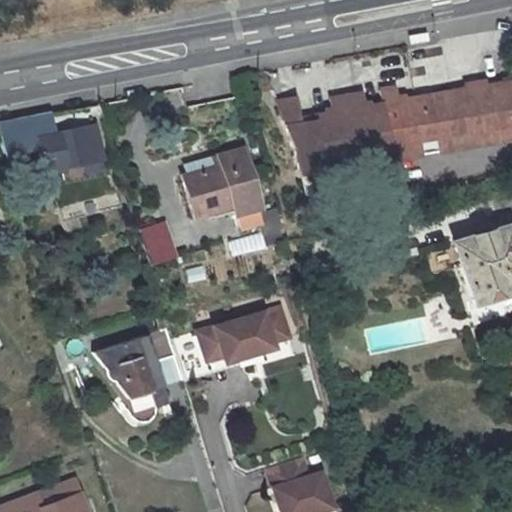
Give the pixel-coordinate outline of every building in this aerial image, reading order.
[(335,152),(372,146),(373,158),(511,135),(511,77),(485,82),(485,78),(464,81),(465,85),(398,96),(396,85),(382,87),(384,100),(366,103),(365,90),(330,96),(332,108),(313,112),(314,114),(300,116),(296,93),(274,98),(291,140),(297,171),(337,164),(335,152)] [(0,141),(3,152),(18,148),(11,121),(0,121),(0,141)] [(59,162),(97,154),(92,128),(52,136),(53,137),(35,141),(43,172),(45,172),(61,169),(59,162)] [(372,146),(335,152),(337,164),(345,163),(373,158),(372,146)] [(221,166),(180,177),(191,217),(231,208),(234,217),(260,211),(243,151),(218,156),(221,166)] [(300,188),(348,180),(345,163),(337,164),(297,171),(300,188)] [(116,193),(57,212),(61,224),(77,218),(88,215),(120,205),(116,193)] [(262,215),(266,234),(281,231),(276,211),(262,215)] [(61,224),(64,234),(79,228),(77,218),(61,224)] [(146,264),(174,258),(164,218),(137,225),(146,264)] [(506,226),(452,244),(470,302),(507,291),(504,283),(511,280),(511,231),(509,234),(506,226)] [(265,233),(226,239),(229,256),(267,249),(265,233)] [(279,310),(195,332),(202,362),(219,357),(221,363),(271,350),(270,344),(287,339),(279,310)] [(167,331),(89,353),(129,397),(114,401),(116,404),(117,405),(131,414),(138,417),(146,420),(150,419),(153,416),(153,414),(152,405),(164,402),(152,363),(175,357),(167,331)] [(303,457),(272,466),(278,485),(273,487),(280,511),(315,511),(332,507),(322,472),(308,476),(303,457)] [(40,495),(0,509),(0,511),(88,511),(82,495),(45,508),(40,495)]
